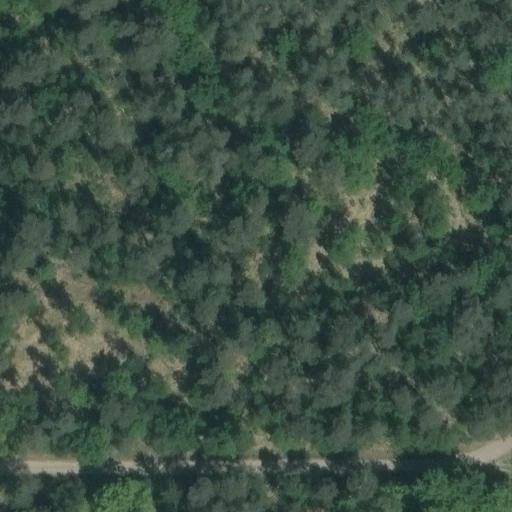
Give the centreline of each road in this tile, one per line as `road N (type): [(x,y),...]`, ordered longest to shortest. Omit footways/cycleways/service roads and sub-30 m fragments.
road 1 (track): [(116,471),(418,0)]
road 2 (track): [(0,472),(511,467)]
